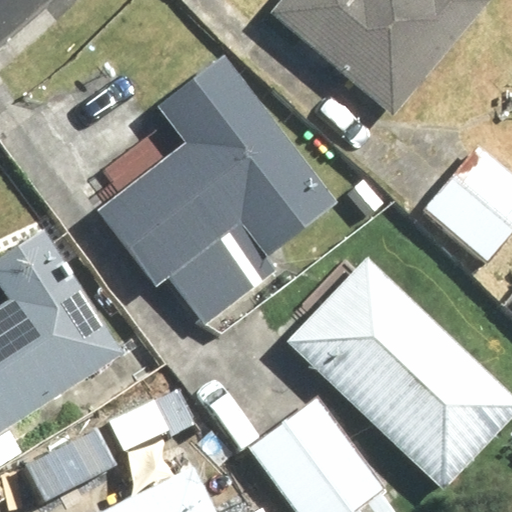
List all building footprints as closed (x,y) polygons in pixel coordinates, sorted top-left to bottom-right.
[(268,0),(254,16),(380,124),(482,7),(473,0),(268,0)] [(325,208),(210,59),(138,114),(168,152),(80,220),(139,297),(156,283),(192,330),(263,275),(253,263),(325,208)] [(511,227),(511,179),(465,143),(410,214),(480,268),(511,227)] [(0,428),(112,355),(28,229),(0,247),(0,428)] [(511,411),(355,259),(271,345),(430,499),(511,414),(511,411)] [(196,511),(176,472),(96,511),(196,511)]
